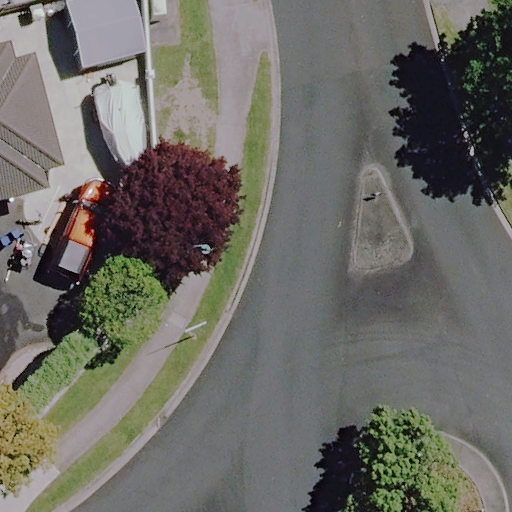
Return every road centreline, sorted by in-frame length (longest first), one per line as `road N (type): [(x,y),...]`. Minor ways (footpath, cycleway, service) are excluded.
road 1 (residential): [(413,334),(361,0)]
road 2 (residential): [(255,511),(267,444),(301,390),(352,352),(413,334)]
